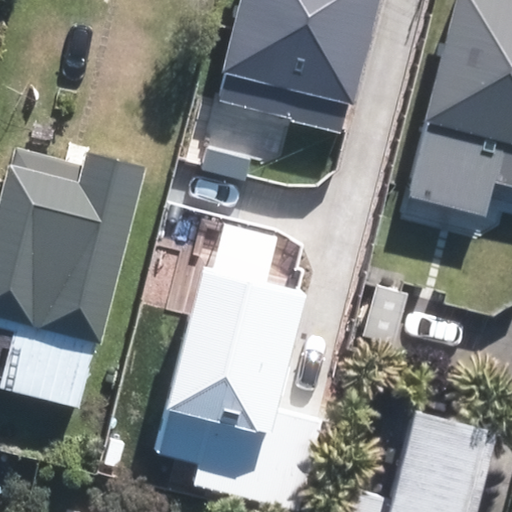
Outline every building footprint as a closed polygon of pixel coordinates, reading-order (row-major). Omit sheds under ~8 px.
[(48,59),(53,60),(67,59),(72,57),(77,54),(81,50),(84,46),(87,41),(88,36),(89,31),(89,26),(88,21),(86,15),(84,11),(81,7),(77,3),(72,0),(71,0),(42,0),(37,3),(34,7),(30,11),(28,16),(26,21),(25,26),(25,32),(26,37),(28,42),(31,46),(34,50),(38,54),(43,57),(48,59)] [(344,101),(369,0),(227,0),(210,68),(216,70),(209,99),(238,107),(231,139),(263,147),(265,139),(285,143),(290,120),(332,129),(338,100),(344,101)] [(511,0),(440,0),(412,117),(418,119),(400,194),(478,213),(487,179),(511,185),(511,0)] [(0,383),(82,406),(143,161),(83,145),(74,178),(4,159),(0,175),(0,316),(15,320),(0,375),(0,383)] [(170,413),(270,438),(306,294),(206,269),(170,413)] [(388,312),(361,306),(353,344),(380,349),(388,312)] [(464,511),(486,429),(401,407),(378,494),(341,485),(333,511),(464,511)]
